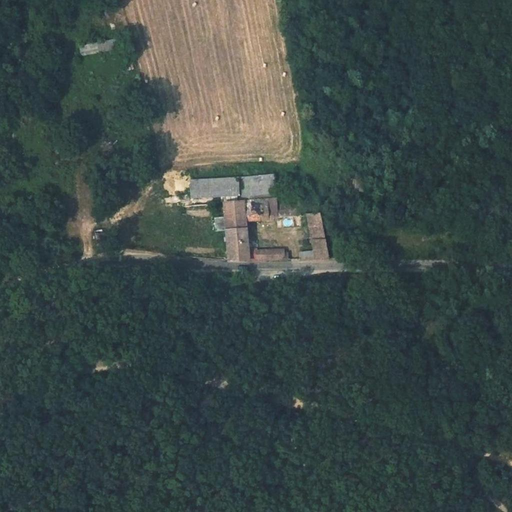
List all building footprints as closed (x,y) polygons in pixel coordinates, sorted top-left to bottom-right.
[(80,53),(116,51),(115,41),(79,44),(80,53)] [(238,176),(239,196),(274,194),(273,174),(238,176)] [(238,176),(189,179),(190,198),(239,195),(238,176)] [(270,199),(218,202),(222,227),(241,224),(240,219),(274,217),(272,210),(270,199)] [(272,210),(274,217),(292,216),(291,208),(272,210)] [(316,214),(301,215),(305,235),(319,232),(316,214)] [(241,224),(222,227),(226,257),(240,258),(246,258),(245,249),(241,224)] [(319,232),(305,235),(311,261),(316,262),(325,261),(319,232)] [(285,250),(245,249),(246,258),(281,261),(287,261),(285,250)]
